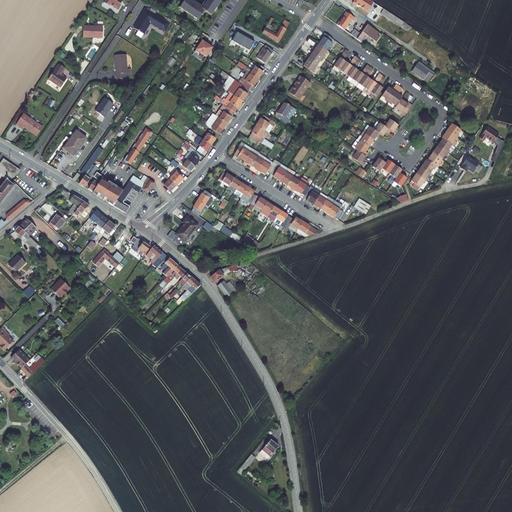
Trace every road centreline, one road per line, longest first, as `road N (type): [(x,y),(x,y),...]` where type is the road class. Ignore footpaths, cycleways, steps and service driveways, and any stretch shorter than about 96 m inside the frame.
road 1 (tertiary): [(143,230),(206,282),(263,372),(284,420),(298,511)]
road 2 (residential): [(313,18),(445,112),(410,165),(386,149)]
road 3 (residential): [(0,361),(118,511)]
road 4 (tertiary): [(215,155),(313,18)]
road 5 (residential): [(215,155),(332,228)]
